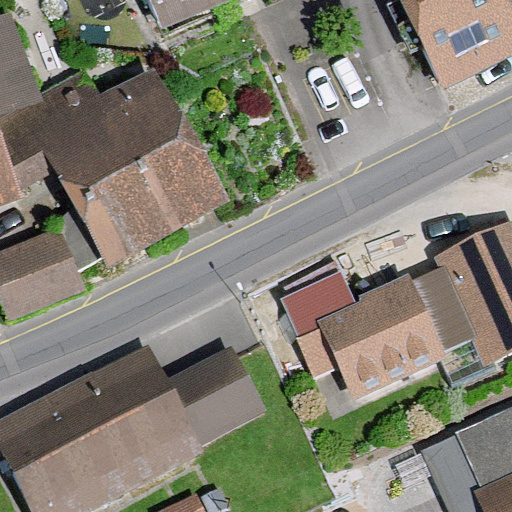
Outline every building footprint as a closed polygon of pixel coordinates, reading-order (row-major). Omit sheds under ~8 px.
[(130,0),(150,53),(250,15),(245,2),(251,0),(130,0)] [(511,62),(511,50),(487,0),(387,0),(437,99),(511,62)] [(0,225),(22,217),(19,210),(51,192),(104,289),(222,224),(147,89),(98,116),(82,87),(40,110),(10,30),(0,34),(0,225)] [(511,368),(511,236),(428,275),(434,287),(406,299),(403,292),(352,316),(355,321),(314,339),(350,417),(438,377),(448,398),(511,368)] [(78,301),(56,245),(0,267),(0,321),(4,331),(78,301)] [(256,423),(225,362),(161,395),(141,357),(0,428),(0,475),(19,511),(115,511),(199,469),(192,456),(256,423)] [(511,511),(511,420),(491,430),(511,477),(511,492),(470,511),(511,511)]
